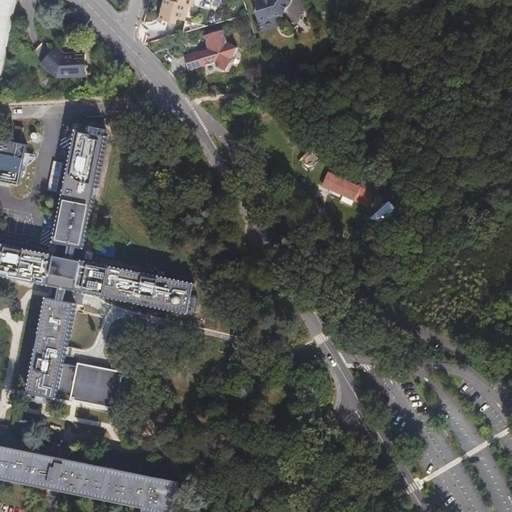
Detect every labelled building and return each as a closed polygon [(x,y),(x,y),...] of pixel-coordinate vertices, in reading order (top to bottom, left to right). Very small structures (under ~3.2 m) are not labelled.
[(0,0),(0,76),(1,77),(17,0),(0,0)] [(158,0),(153,18),(170,23),(172,18),(177,19),(181,4),(184,5),(185,0),(158,0)] [(259,1),(251,3),(256,22),(278,16),(287,2),(283,0),(266,0),(265,2),(260,3),(259,1)] [(195,50),(195,52),(180,56),(182,63),(185,72),(210,64),(220,70),(226,61),(225,59),(228,58),(232,47),(223,43),(219,30),(199,36),(200,39),(201,39),(202,42),(201,43),(203,48),(195,50)] [(62,56),(52,47),(38,65),(51,79),(80,78),(80,57),(62,56)] [(20,127),(13,126),(10,138),(18,140),(20,127)] [(52,255),(0,244),(0,276),(51,286),(48,299),(44,298),(25,396),(54,401),(56,394),(68,396),(67,402),(113,411),(120,373),(74,364),(74,367),(61,364),(73,304),(82,289),(187,313),(193,283),(78,260),(103,136),(73,130),(51,242),(54,243),(52,255)] [(0,181),(15,185),(23,145),(0,140),(0,181)] [(355,188),(324,173),(318,185),(363,205),(368,194),(355,188)] [(358,180),(355,188),(368,194),(371,186),(358,180)] [(171,511),(178,482),(0,446),(0,478),(142,506),(141,511),(142,511),(171,511)]
